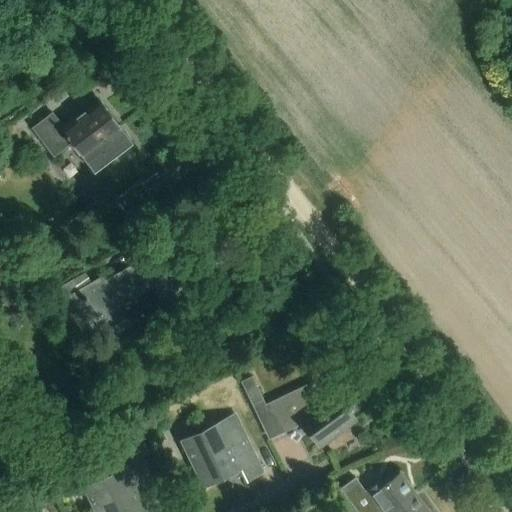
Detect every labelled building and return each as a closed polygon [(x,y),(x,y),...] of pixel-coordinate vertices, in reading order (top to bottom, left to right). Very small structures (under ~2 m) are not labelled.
[(52,113),(32,128),(54,157),(72,143),(93,171),(131,142),(102,103),(66,131),(52,113)] [(139,181),(114,200),(132,224),(157,205),(139,181)] [(66,285),(44,305),(59,317),(79,306),(88,321),(93,318),(105,338),(129,324),(117,304),(151,284),(163,304),(186,290),(168,258),(161,262),(155,252),(106,280),(103,276),(91,283),(85,273),(71,281),(72,282),(66,285)] [(244,380),(240,382),(251,406),(262,401),(251,377),(244,380)] [(334,391),(326,397),(314,380),(312,382),(265,405),(279,435),(280,434),(280,433),(298,419),(319,447),(328,440),(330,442),(342,432),(341,430),(355,420),(352,415),(363,407),(353,393),(341,401),(334,391)] [(113,418),(100,426),(105,435),(135,419),(131,410),(127,412),(116,391),(102,399),(113,418)] [(234,415),(181,441),(203,486),(218,479),(216,474),(238,463),(246,480),(262,473),(234,415)] [(160,511),(137,462),(84,487),(95,511),(136,511),(141,510),(141,511),(160,511)] [(383,484),(380,480),(365,491),(355,478),(341,488),(358,511),(356,511),(386,511),(414,492),(399,472),(383,484)] [(386,511),(420,511),(425,508),(414,492),(386,511)]
